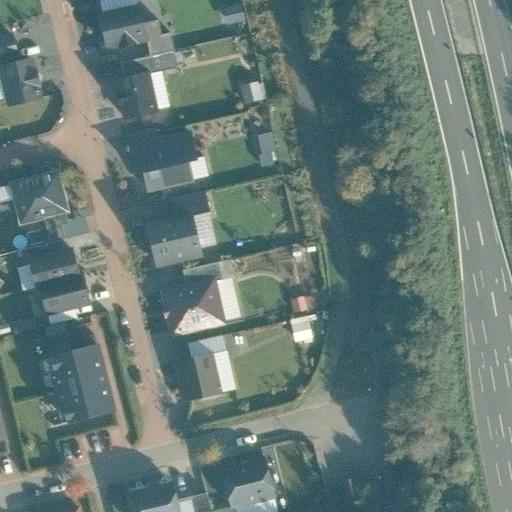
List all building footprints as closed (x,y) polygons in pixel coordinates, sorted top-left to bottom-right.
[(154,5),(101,17),(109,51),(151,42),(147,25),(158,23),(154,5)] [(28,52),(22,25),(0,30),(0,58),(1,58),(28,52)] [(49,91),(39,49),(28,52),(1,58),(11,100),(49,91)] [(161,113),(153,73),(176,68),(173,54),(124,64),(126,78),(118,79),(126,120),(161,113)] [(198,125),(139,138),(149,185),(208,172),(198,125)] [(272,147),(259,147),(261,164),(273,163),(272,147)] [(64,164),(15,178),(26,217),(75,203),(64,164)] [(175,218),(148,224),(157,266),(205,255),(196,218),(209,215),(205,193),(171,200),(175,218)] [(92,265),(84,239),(31,254),(39,281),(92,265)] [(39,281),(48,310),(101,294),(92,265),(39,281)] [(223,273),(162,286),(170,328),(231,316),(223,273)] [(304,298),(292,300),(294,314),(306,311),(304,298)] [(308,317),(291,321),(296,342),(312,338),(308,317)] [(100,336),(42,350),(58,418),(116,405),(100,336)] [(224,353),(180,362),(187,398),(232,388),(224,353)] [(0,434),(15,431),(0,363),(0,362),(0,434)] [(264,457),(219,467),(228,508),(273,498),(264,457)] [(171,481),(128,491),(132,511),(178,511),(175,501),(171,481)] [(178,511),(207,511),(203,494),(175,501),(178,511)]
